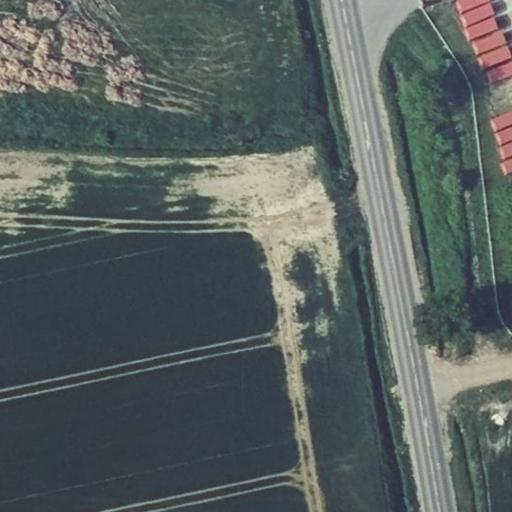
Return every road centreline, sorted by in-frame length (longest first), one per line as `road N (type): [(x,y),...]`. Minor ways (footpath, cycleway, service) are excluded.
road 1 (tertiary): [(341,0),(418,387)]
road 2 (tertiary): [(418,387),(440,511)]
